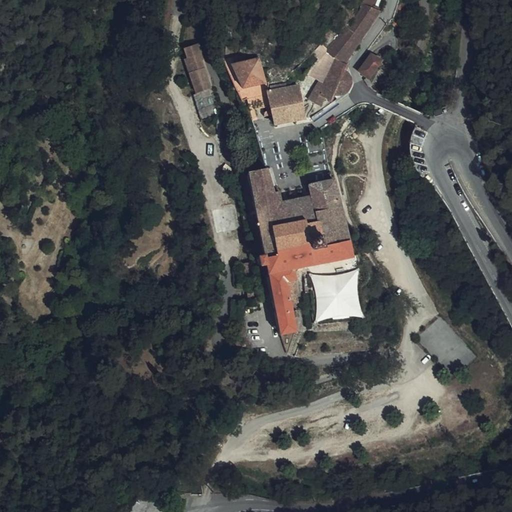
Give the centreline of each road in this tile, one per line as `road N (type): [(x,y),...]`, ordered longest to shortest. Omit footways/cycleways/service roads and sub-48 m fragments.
road 1 (track): [(0,362),(54,374),(99,366),(116,385),(162,398),(219,384),(287,385),(335,359)]
road 2 (secondary): [(511,470),(388,500),(228,511)]
road 3 (secondary): [(444,142),(439,170),(511,311)]
road 4 (secondary): [(511,244),(467,153),(444,142)]
